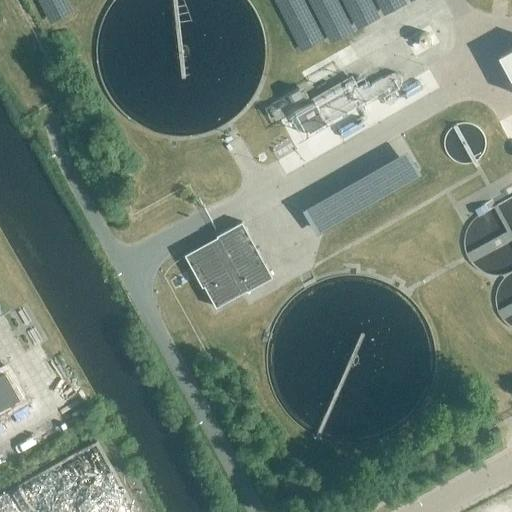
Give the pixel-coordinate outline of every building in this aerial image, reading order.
[(511,48),(496,57),(511,84),(511,48)] [(305,135),(325,124),(314,102),(294,113),(305,135)] [(144,200),(218,164),(227,184),(246,175),(228,137),(205,148),(200,139),(184,147),(185,149),(132,175),(144,200)] [(354,200),(371,194),(366,180),(349,186),(354,200)] [(247,292),(273,278),(265,264),(264,265),(242,225),(243,224),(242,223),(216,236),(217,237),(218,239),(187,257),(187,258),(189,257),(216,307),(219,306),(218,303),(245,288),(247,292)]
